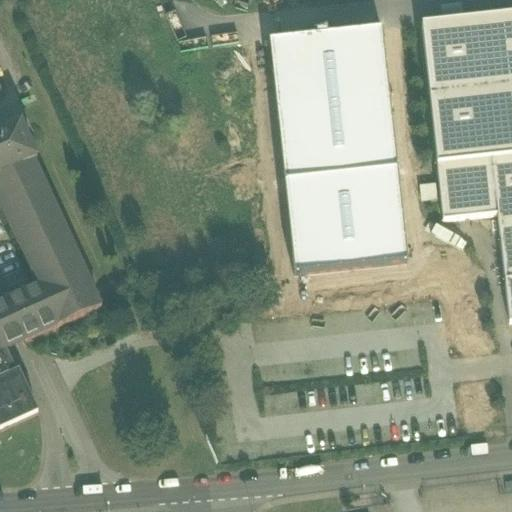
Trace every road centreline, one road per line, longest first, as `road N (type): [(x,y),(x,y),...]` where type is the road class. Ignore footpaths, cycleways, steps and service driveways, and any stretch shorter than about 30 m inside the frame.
road 1 (tertiary): [(185,491),(511,456)]
road 2 (tertiary): [(0,507),(185,491)]
